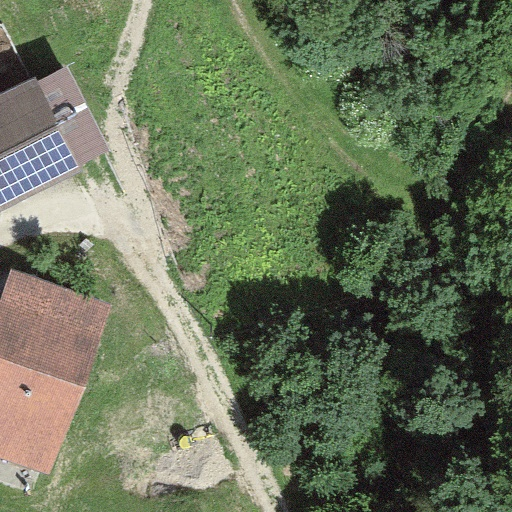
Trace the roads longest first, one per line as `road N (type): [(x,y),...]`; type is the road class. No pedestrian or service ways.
road 1 (track): [(143,255),(261,462),(278,511)]
road 2 (track): [(0,234),(90,219),(143,255)]
